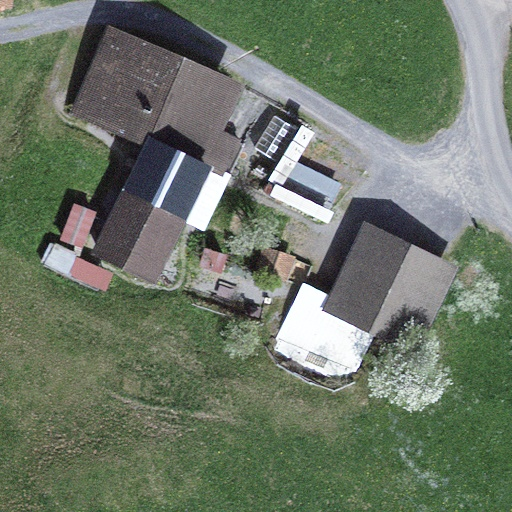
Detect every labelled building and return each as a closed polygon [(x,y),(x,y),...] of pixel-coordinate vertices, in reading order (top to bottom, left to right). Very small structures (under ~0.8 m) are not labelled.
[(181,220),(206,170),(192,163),(208,130),(228,89),(113,33),(74,112),(148,148),(98,251),(153,278),(181,220)] [(181,220),(194,226),(221,170),(216,168),(229,141),(208,130),(192,163),(206,170),(181,220)] [(369,234),(334,306),(367,322),(402,250),(369,234)] [(375,326),(413,344),(447,272),(402,250),(367,322),(375,326)] [(308,294),(279,354),(346,387),(375,326),(367,322),(334,306),(308,294)]
